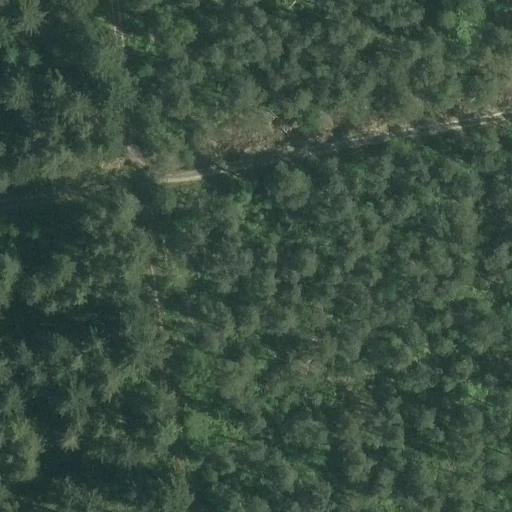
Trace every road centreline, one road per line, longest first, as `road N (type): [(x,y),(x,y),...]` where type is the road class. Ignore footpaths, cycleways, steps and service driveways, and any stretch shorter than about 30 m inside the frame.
road 1 (track): [(511,115),(0,204)]
road 2 (track): [(111,0),(184,511)]
